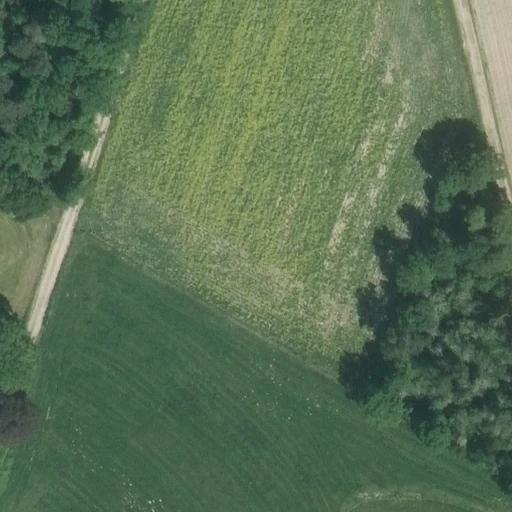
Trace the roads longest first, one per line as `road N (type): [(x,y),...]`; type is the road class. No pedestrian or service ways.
road 1 (track): [(141,0),(18,409)]
road 2 (track): [(471,0),(511,175)]
